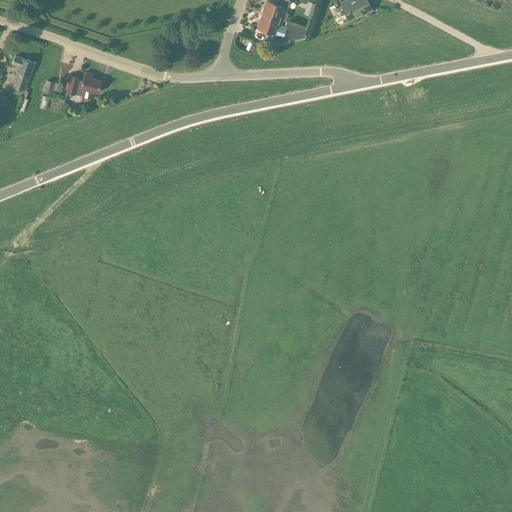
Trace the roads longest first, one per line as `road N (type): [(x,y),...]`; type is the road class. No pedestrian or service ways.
road 1 (unclassified): [(0,196),(190,121),(345,88)]
road 2 (unclassified): [(221,77),(163,76),(0,19)]
road 3 (unclassified): [(511,56),(345,88)]
road 4 (unclassified): [(345,88),(343,78),(326,71),(221,77)]
